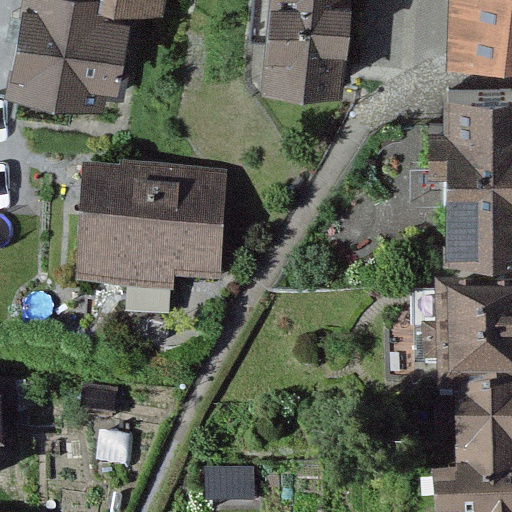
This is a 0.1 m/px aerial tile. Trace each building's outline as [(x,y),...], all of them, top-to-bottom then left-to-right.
[(27,0),(14,75),(19,76),(15,98),(68,108),(72,86),(120,95),(126,61),(129,62),(131,51),(119,49),(125,16),(114,14),(116,0),(27,0)] [(346,0),(272,0),(266,76),(339,82),(341,65),(346,0)] [(511,49),(511,0),(456,0),(456,51),(511,49)] [(511,90),(448,91),(448,125),(430,125),(431,163),(448,163),(449,251),(511,251),(511,90)] [(128,208),(86,206),(82,281),(128,283),(129,270),(217,275),(222,183),(129,178),(128,208)] [(511,292),(437,294),(438,332),(426,332),(426,364),(438,364),(438,402),(459,402),(459,398),(511,397),(511,292)] [(511,469),(511,397),(459,398),(459,402),(459,442),(451,442),(451,457),(460,457),(460,474),(511,469)] [(511,511),(511,469),(460,474),(462,503),(438,505),(438,511),(511,511)]
